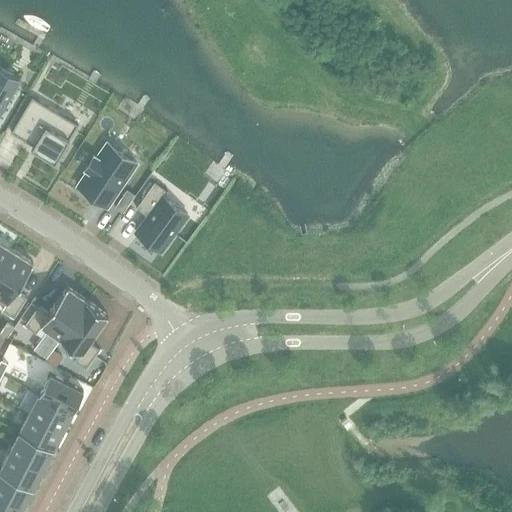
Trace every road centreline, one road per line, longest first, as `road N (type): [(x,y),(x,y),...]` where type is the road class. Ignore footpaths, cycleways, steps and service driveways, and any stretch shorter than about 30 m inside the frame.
road 1 (tertiary): [(511,249),(390,315),(221,317),(180,336)]
road 2 (tertiary): [(204,365),(235,347),(405,339),(434,329),(511,256)]
road 3 (residential): [(180,336),(116,280),(0,201)]
road 4 (tertiary): [(180,336),(138,392),(93,502)]
road 5 (tertiary): [(93,502),(161,403),(204,365)]
